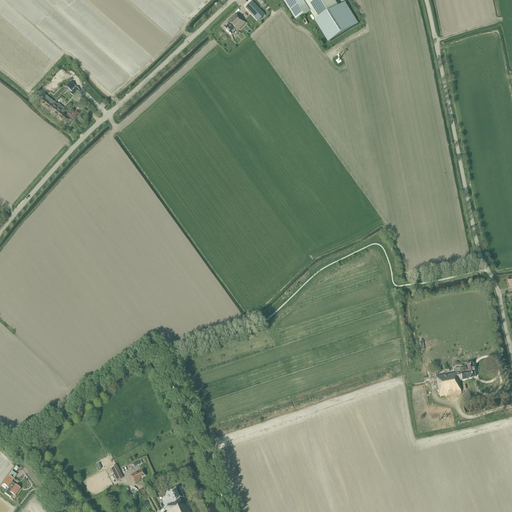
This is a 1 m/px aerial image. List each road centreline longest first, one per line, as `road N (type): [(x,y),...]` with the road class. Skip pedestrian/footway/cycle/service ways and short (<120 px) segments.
road 1 (unclassified): [(511,361),(498,292),(476,243),(426,0)]
road 2 (unclassified): [(0,238),(93,130),(235,0)]
